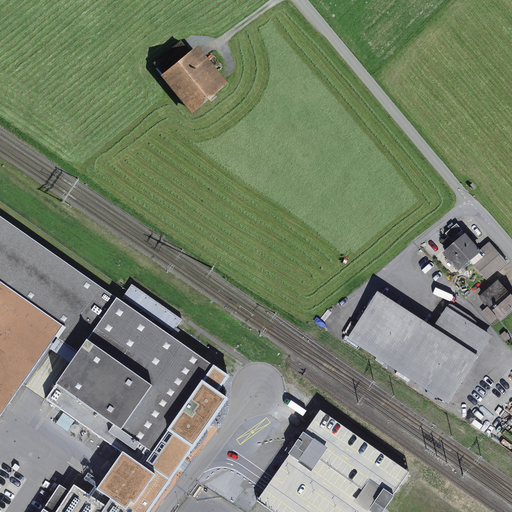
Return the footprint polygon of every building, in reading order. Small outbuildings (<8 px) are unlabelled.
[(154,64),(164,76),(190,54),(180,42),(154,64)] [(219,88),(225,83),(197,49),(190,54),(219,88)] [(164,76),(193,110),(219,88),(190,54),(164,76)] [(214,367),(0,217),(0,282),(61,326),(65,328),(57,339),(58,339),(78,354),(71,364),(46,400),(95,434),(106,442),(143,468),(168,432),(176,421),(200,439),(201,439),(216,417),(208,412),(216,401),(210,396),(199,389),(214,368),(214,367)] [(457,225),(445,234),(449,238),(469,261),(470,261),(486,280),(506,263),(494,248),(485,255),(481,250),(478,253),(465,237),(461,241),(457,236),(461,233),(463,231),(457,225)] [(445,254),(459,270),(469,261),(449,238),(443,243),(449,251),(445,254)] [(481,250),(485,255),(494,248),(489,243),(481,250)] [(0,412),(61,326),(0,282),(0,412)] [(501,318),(511,308),(511,300),(506,294),(502,289),(497,284),(482,297),(488,304),(501,318)] [(378,296),(351,338),(448,401),(489,338),(472,328),(476,322),(450,306),(433,332),(378,296)] [(482,313),(491,323),(496,318),(488,309),(482,313)] [(71,364),(78,354),(58,339),(50,350),(71,364)] [(199,389),(210,396),(224,375),(214,368),(199,389)] [(216,417),(224,406),(216,401),(208,412),(216,417)] [(257,502),(271,511),(381,511),(409,473),(320,411),(269,485),(257,502)] [(176,421),(168,432),(193,449),(200,439),(176,421)] [(98,454),(106,442),(95,434),(87,446),(98,454)] [(120,511),(121,507),(109,499),(104,505),(100,503),(74,485),(69,493),(56,511),(45,511),(43,511),(42,511),(120,511)] [(59,487),(43,511),(45,511),(56,511),(69,493),(59,487)]
